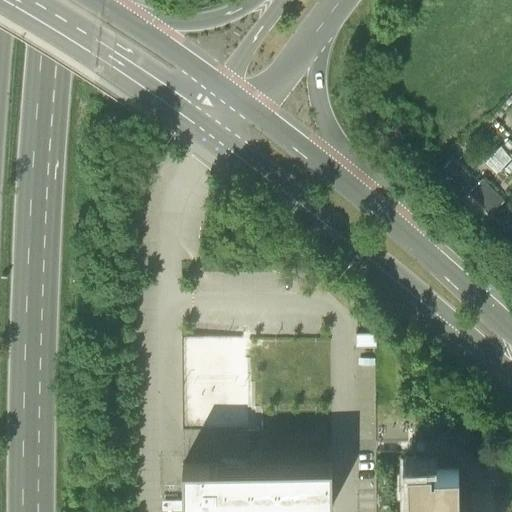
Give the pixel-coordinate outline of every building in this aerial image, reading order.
[(476,191),(498,214),(511,200),(511,197),(503,188),(511,180),(503,170),(511,161),(511,150),(506,145),(483,167),(492,176),(476,191)] [(377,335),(355,336),(355,349),(377,349),(377,335)] [(190,363),(213,363),(213,359),(231,359),(231,374),(242,374),(242,361),(248,361),(248,341),(190,341),(190,363)] [(236,466),(182,466),(182,511),(225,511),(225,508),(237,508),(332,508),(332,465),(236,466)] [(458,511),(458,469),(435,469),(435,472),(431,472),(431,465),(408,465),(408,511),(458,511)]
